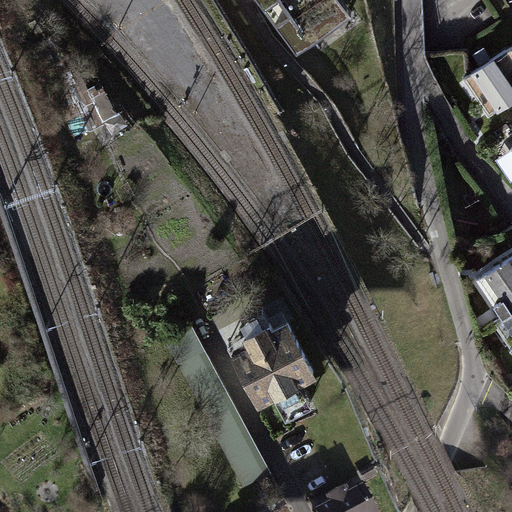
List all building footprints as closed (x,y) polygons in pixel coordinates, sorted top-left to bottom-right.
[(350,9),(343,0),(263,0),(295,47),(350,9)] [(511,50),(511,49),(466,78),(489,112),(511,97),(511,50)] [(96,129),(120,116),(100,78),(76,91),(96,129)] [(511,248),(474,273),(499,311),(487,319),(511,357),(511,248)] [(174,346),(198,398),(223,388),(199,335),(174,346)] [(282,337),(232,367),(267,425),(317,396),(282,337)] [(247,487),(273,472),(244,421),(219,435),(247,487)] [(373,511),(366,496),(332,511),(373,511)]
